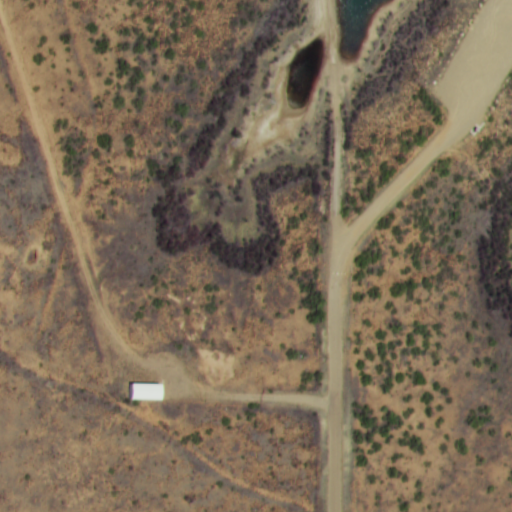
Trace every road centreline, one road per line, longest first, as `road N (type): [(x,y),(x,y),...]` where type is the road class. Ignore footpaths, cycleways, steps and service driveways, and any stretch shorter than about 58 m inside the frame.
road 1 (residential): [(8,0),(112,335),(212,397),(335,401)]
road 2 (residential): [(334,511),(336,254),(469,115),(511,12)]
